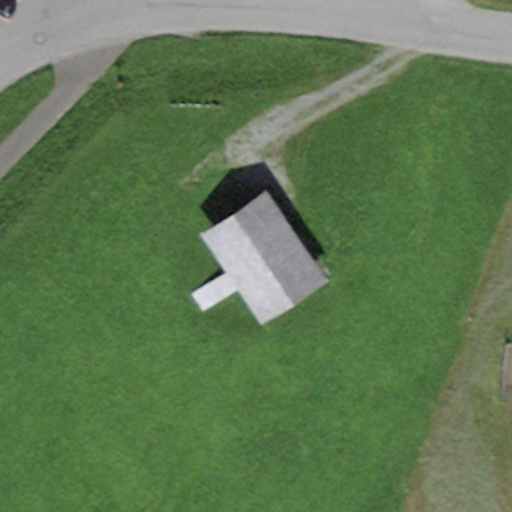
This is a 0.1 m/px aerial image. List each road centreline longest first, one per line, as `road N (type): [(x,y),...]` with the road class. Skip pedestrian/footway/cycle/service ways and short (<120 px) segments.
road 1 (unclassified): [(0,69),(91,20),(147,11),(423,19),(511,34)]
road 2 (track): [(264,169),(278,132),(396,69),(423,19)]
road 3 (track): [(91,20),(59,100),(0,164)]
